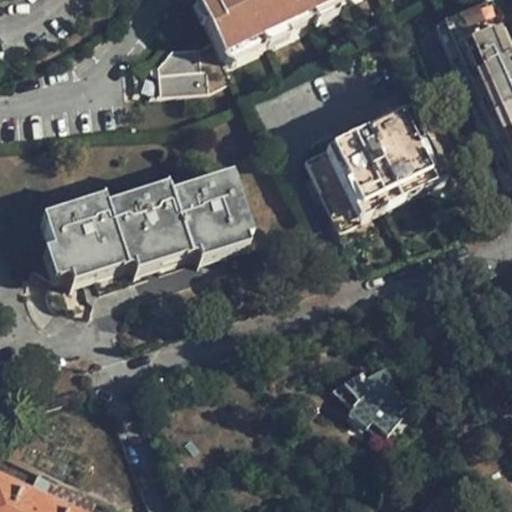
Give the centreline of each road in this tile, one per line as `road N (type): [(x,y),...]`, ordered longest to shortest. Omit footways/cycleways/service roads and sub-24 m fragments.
road 1 (residential): [(157,511),(114,394),(166,366),(357,301)]
road 2 (residential): [(357,301),(280,146),(356,110)]
road 3 (residential): [(0,107),(83,94),(163,0)]
road 4 (residential): [(357,301),(511,247)]
